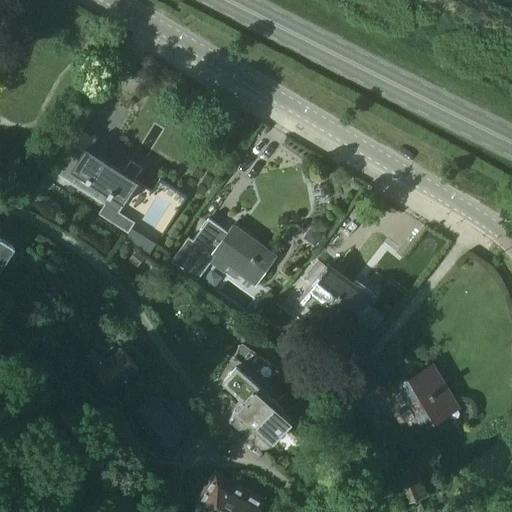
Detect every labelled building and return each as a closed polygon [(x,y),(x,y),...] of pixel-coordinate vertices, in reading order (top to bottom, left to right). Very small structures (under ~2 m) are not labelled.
[(92,59),(101,65),(108,54),(98,48),(92,59)] [(89,152),(85,149),(72,170),(76,172),(75,173),(123,203),(124,202),(140,212),(135,221),(155,236),(182,194),(161,180),(153,192),(137,181),(137,180),(90,150),(89,152)] [(189,237),(171,262),(198,280),(211,261),(224,271),(229,264),(255,283),(275,255),(233,224),(228,231),(209,218),(193,240),(189,237)] [(158,242),(132,226),(124,238),(151,254),(158,242)] [(306,230),(303,235),(304,240),(308,244),(314,243),(317,238),(316,232),(311,229),(306,230)] [(0,267),(15,244),(0,235),(0,267)] [(146,256),(137,250),(130,260),(138,266),(146,256)] [(353,289),(327,269),(302,302),(315,312),(322,301),(351,323),(372,295),(358,284),(353,289)] [(235,369),(224,381),(246,401),(236,412),(233,416),(233,422),(239,428),(246,427),(249,424),(253,428),(276,402),(265,392),(269,387),(279,370),(245,345),(242,346),(240,353),(235,369)] [(94,349),(80,361),(88,370),(92,366),(113,391),(140,369),(121,346),(107,358),(104,355),(102,357),(94,349)] [(459,408),(436,369),(407,386),(403,380),(384,392),(411,437),(459,408)] [(164,405),(153,393),(132,414),(145,426),(143,428),(167,453),(188,432),(163,407),(164,405)] [(268,447),(271,443),(294,417),(290,414),(294,409),(285,401),(281,406),(276,402),(253,428),(258,432),(255,436),(256,442),(262,448),(268,447)] [(412,456),(388,466),(404,505),(428,495),(412,456)] [(257,511),(265,500),(216,471),(191,511),(257,511)]
